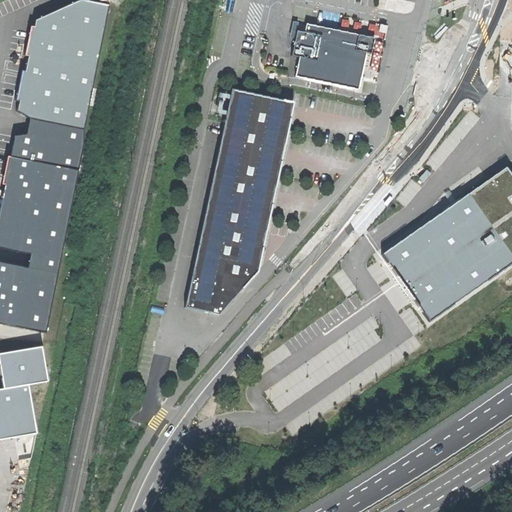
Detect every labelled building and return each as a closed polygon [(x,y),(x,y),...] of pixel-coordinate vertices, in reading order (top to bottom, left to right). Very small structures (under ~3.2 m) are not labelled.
[(18,110),(30,119),(83,129),(107,4),(83,0),(81,0),(36,20),(34,26),(31,25),(25,55),(28,56),(25,70),(22,69),(16,100),(20,100),(18,110)] [(367,38),(298,26),(288,79),(355,91),(361,57),(363,57),(367,38)] [(233,89),(183,312),(215,319),(260,273),(267,236),(294,103),(233,89)] [(16,136),(12,157),(78,170),(83,129),(30,119),(27,134),(16,136)] [(0,320),(45,329),(78,170),(12,157),(8,156),(3,184),(5,185),(0,211),(0,247),(32,253),(29,268),(0,262),(0,320)] [(511,255),(511,175),(503,164),(463,192),(381,250),(404,283),(427,315),(511,255)] [(418,183),(426,174),(422,171),(414,179),(418,183)] [(27,386),(47,382),(41,349),(0,355),(0,379),(2,390),(27,386)] [(36,435),(27,386),(2,390),(0,390),(0,441),(14,439),(36,435)]
